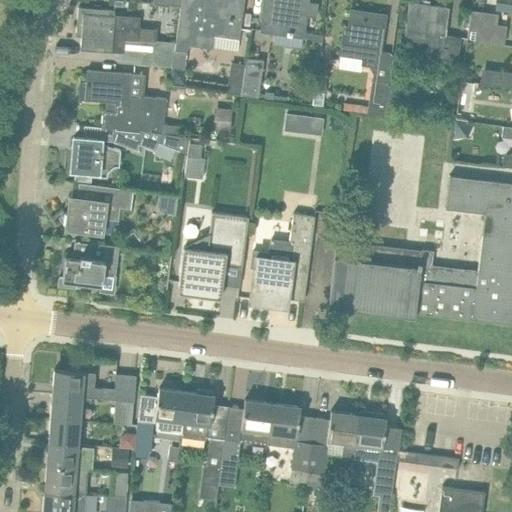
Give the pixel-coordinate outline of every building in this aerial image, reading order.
[(181,0),(181,6),(193,7),(187,48),(190,44),(210,47),(213,32),(238,35),(241,14),(242,0),(181,0)] [(263,0),(263,1),(261,18),(263,19),(261,31),(274,33),(275,31),(303,35),(306,15),(316,17),(318,3),(308,1),(308,0),(263,0)] [(409,1),(406,21),(403,39),(429,43),(427,59),(456,63),(460,37),(444,34),(448,7),(409,1)] [(180,6),(175,39),(174,42),(171,66),(184,68),(193,7),(180,6)] [(113,10),(77,7),(74,36),(80,36),(79,49),(123,53),(124,38),(135,39),(137,39),(139,18),(113,16),(113,10)] [(342,33),(339,54),(362,57),(361,64),(367,65),(373,74),(367,112),(382,114),(387,84),(391,55),(379,53),(384,14),(350,9),(346,34),(342,33)] [(470,11),(467,30),(466,40),(489,43),(494,14),(470,11)] [(174,42),(137,39),(135,39),(133,63),(171,66),(174,42)] [(329,60),(318,58),(311,104),(322,105),(329,60)] [(245,60),(245,65),(240,95),(258,98),(263,62),(245,60)] [(230,63),(226,93),(240,95),(245,65),(230,63)] [(511,71),(481,68),(479,82),(511,86),(511,71)] [(102,109),(100,125),(136,130),(149,131),(150,131),(177,134),(178,125),(162,124),(166,99),(154,97),(139,96),(138,97),(128,96),(130,74),(86,69),(85,80),(78,79),(77,99),(105,101),(104,110),(102,109)] [(511,86),(479,82),(479,83),(511,86),(511,126),(502,125),(502,126),(511,126),(511,86)] [(387,84),(382,114),(395,116),(400,86),(387,84)] [(285,111),(283,128),(321,132),(323,115),(285,111)] [(511,126),(502,126),(501,136),(511,137),(511,126)] [(138,150),(139,132),(113,129),(112,141),(138,150)] [(89,175),(106,177),(107,173),(107,171),(113,166),(115,166),(118,166),(120,149),(100,142),(101,139),(73,136),(70,170),(89,171),(89,175)] [(199,175),(204,143),(188,141),(183,173),(199,175)] [(511,155),(503,154),(502,166),(511,167),(511,155)] [(511,323),(511,182),(452,175),(448,208),(486,213),(479,271),(432,265),(434,251),(337,240),(327,306),(414,316),(414,312),(511,323)] [(78,229),(88,230),(100,231),(102,218),(117,220),(119,207),(129,208),(132,189),(117,187),(97,185),(95,200),(69,197),(68,211),(60,217),(72,233),(78,229)] [(182,246),(180,265),(177,285),(184,286),(183,292),(220,297),(224,265),(241,268),(248,216),(211,211),(208,233),(182,246)] [(253,267),(249,301),(253,301),(253,305),(266,307),(266,303),(276,305),(278,292),(286,293),(285,298),(303,300),(314,215),(292,213),(288,244),(292,244),(290,260),(268,257),(269,253),(252,250),(250,267),(253,267)] [(79,254),(78,258),(78,263),(63,261),(62,275),(59,275),(58,285),(79,287),(80,283),(101,286),(102,273),(114,275),(118,246),(90,242),(88,255),(79,254)] [(53,369),(51,393),(81,396),(115,399),(132,400),(133,395),(134,375),(115,374),(114,388),(94,387),(95,372),(83,371),(53,369)] [(140,394),(138,405),(137,414),(138,414),(136,433),(135,449),(134,449),(133,457),(146,459),(147,451),(151,451),(154,429),(181,432),(186,391),(158,387),(157,396),(140,394)] [(183,414),(181,432),(182,432),(181,436),(204,439),(205,437),(210,437),(206,469),(220,471),(224,439),(226,426),(210,424),(211,415),(214,395),(186,391),(183,414)] [(81,396),(51,393),(49,418),(79,420),(81,396)] [(132,400),(115,399),(113,422),(130,423),(132,400)] [(240,428),(239,441),(267,445),(268,432),(272,403),(244,399),(241,419),(240,428)] [(304,484),(314,417),(298,415),(299,406),(272,403),(267,445),(294,448),(290,483),(304,484)] [(329,419),(314,417),(301,511),(314,511),(318,486),(321,487),(326,452),(352,456),(357,414),(330,410),(329,419)] [(384,427),(385,417),(357,413),(357,414),(352,456),(377,459),(373,493),(379,494),(377,509),(389,510),(399,429),(384,427)] [(79,420),(49,418),(47,442),(77,444),(79,420)] [(120,438),(120,448),(134,449),(135,449),(136,433),(126,433),(120,438)] [(99,434),(97,446),(111,447),(112,436),(99,434)] [(239,441),(224,439),(220,471),(214,511),(226,511),(228,501),(230,501),(239,441)] [(77,444),(47,442),(45,465),(75,468),(77,444)] [(111,447),(97,446),(96,455),(109,457),(111,447)] [(112,449),(111,466),(126,467),(128,450),(112,449)] [(397,451),(396,460),(456,468),(457,463),(458,459),(458,458),(448,456),(410,451),(397,449),(397,451)] [(84,493),(86,469),(75,468),(45,465),(43,490),(84,493)] [(114,470),(111,495),(114,495),(125,496),(128,472),(114,470)] [(481,511),(483,501),(484,491),(454,487),(441,486),(437,511),(481,511)] [(82,511),(84,493),(43,490),(41,511),(82,511)] [(106,495),(104,511),(123,511),(124,505),(125,496),(114,495),(114,496),(106,495)] [(129,511),(169,511),(170,504),(131,500),(129,511)]
